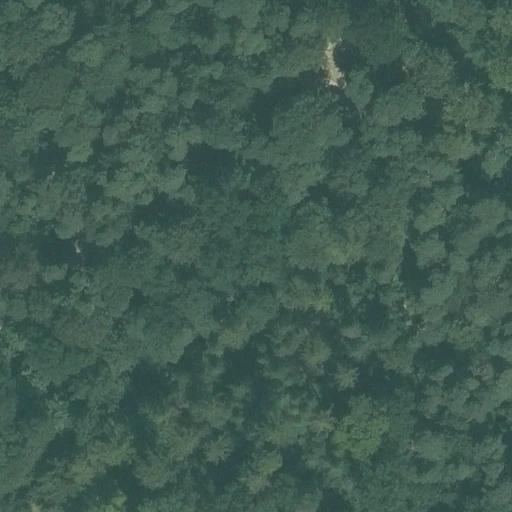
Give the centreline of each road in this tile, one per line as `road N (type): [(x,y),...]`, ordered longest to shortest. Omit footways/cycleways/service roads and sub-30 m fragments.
road 1 (track): [(381,0),(0,334)]
road 2 (track): [(303,0),(341,85),(511,300)]
road 3 (track): [(91,259),(91,143),(60,0)]
